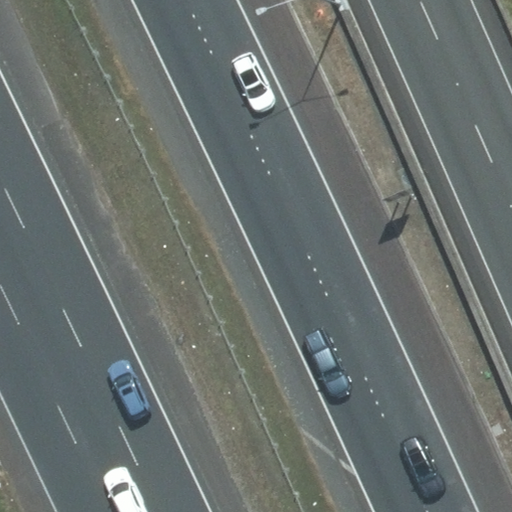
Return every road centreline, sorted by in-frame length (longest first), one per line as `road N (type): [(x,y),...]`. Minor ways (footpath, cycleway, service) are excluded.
road 1 (motorway): [(179,0),(422,511)]
road 2 (motorway): [(158,511),(0,181)]
